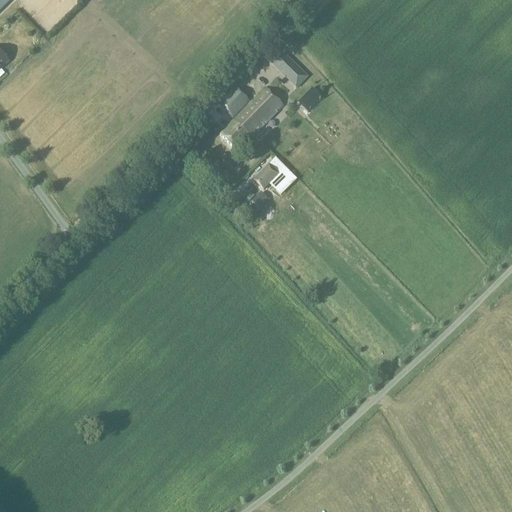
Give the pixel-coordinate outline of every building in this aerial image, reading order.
[(0,0),(0,9),(9,0),(0,0)] [(298,87),(309,76),(282,51),(272,62),(298,87)] [(0,53),(0,70),(8,62),(0,53)] [(258,85),(248,88),(251,97),(261,94),(258,85)] [(238,88),(228,99),(241,111),(251,100),(238,88)] [(265,89),(233,122),(251,139),(283,106),(265,89)] [(321,100),(312,91),(298,104),(307,113),(321,100)] [(235,117),(241,111),(228,99),(222,105),(235,117)] [(285,107),(262,131),(270,139),(276,132),(273,129),(279,123),(290,133),(301,122),(285,107)] [(251,139),(233,122),(220,136),(237,153),(251,139)] [(269,166),(253,182),(263,192),(279,176),(282,173),(272,162),(269,166)] [(252,202),(259,210),(268,201),(261,193),(252,202)]
